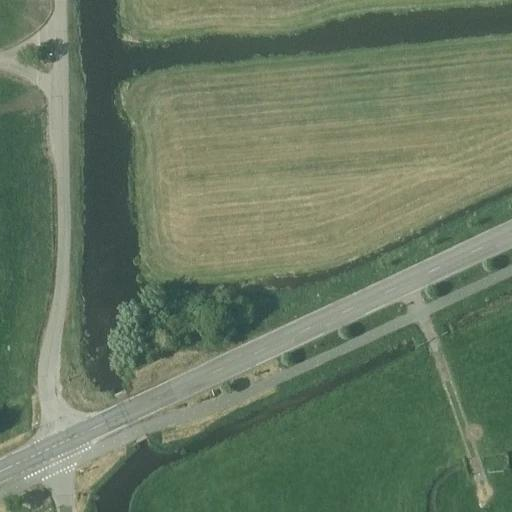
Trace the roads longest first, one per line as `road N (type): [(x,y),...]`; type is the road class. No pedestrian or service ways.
road 1 (tertiary): [(58,448),(511,239)]
road 2 (unclassified): [(58,448),(46,369),(62,271),(60,0)]
road 3 (track): [(411,286),(487,499)]
